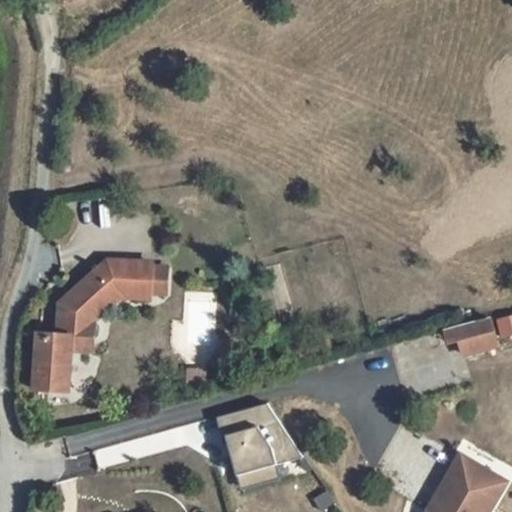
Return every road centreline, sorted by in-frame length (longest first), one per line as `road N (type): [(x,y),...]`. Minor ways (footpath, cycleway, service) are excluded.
road 1 (unclassified): [(8,511),(9,333),(37,261),(53,59),(43,0)]
road 2 (unknown): [(8,457),(50,438),(328,387)]
